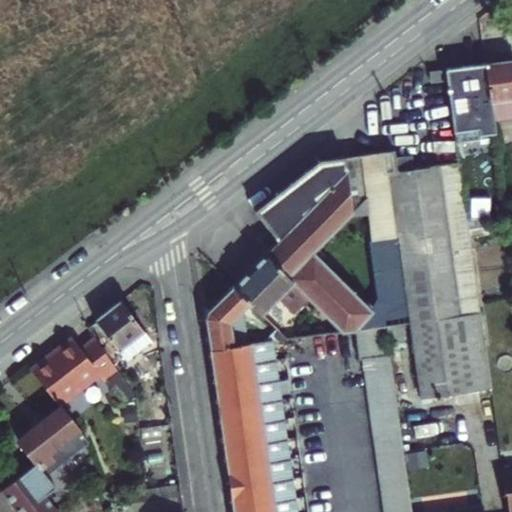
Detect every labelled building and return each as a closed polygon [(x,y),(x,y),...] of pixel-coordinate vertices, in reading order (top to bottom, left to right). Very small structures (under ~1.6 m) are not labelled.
[(496,110),(496,116),(511,113),(511,58),(489,62),(496,110)] [(489,62),(448,68),(454,116),(496,110),(489,62)] [(445,69),(430,71),(432,82),(446,79),(445,69)] [(454,116),(456,130),(478,128),(479,134),(499,131),(496,116),(496,110),(454,116)] [(467,206),(464,185),(445,188),(442,164),(427,166),(425,151),(410,153),(410,146),(360,153),(384,330),(386,329),(389,348),(406,345),(404,330),(412,329),(423,403),(494,393),(467,206)] [(384,330),(360,153),(345,156),(259,220),(279,245),(234,292),(250,308),(263,320),(282,301),(295,288),(302,295),(316,308),(308,317),(301,325),(297,321),(281,338),(287,344),(353,334),(384,330)] [(464,185),(460,161),(442,164),(445,188),(464,185)] [(289,309),(294,303),(302,295),(295,288),(282,301),(289,309)] [(242,317),(250,308),(234,292),(211,315),(207,325),(208,334),(226,331),(230,353),(247,351),(242,317)] [(302,295),(294,303),(308,317),(316,308),(302,295)] [(123,364),(138,353),(129,341),(140,333),(115,297),(89,316),(123,364)] [(407,511),(384,330),(353,334),(356,363),(361,362),(381,511),(407,511)] [(226,331),(208,334),(210,340),(212,356),(230,353),(226,331)] [(149,345),(140,333),(129,341),(138,353),(149,345)] [(70,336),(47,353),(51,358),(73,341),(70,336)] [(102,381),(116,370),(93,338),(79,348),(73,341),(51,358),(47,353),(28,368),(57,404),(96,375),(102,381)] [(247,351),(230,353),(212,356),(214,374),(274,365),(271,347),(264,348),(247,351)] [(214,374),(217,395),(277,386),(274,365),(214,374)] [(217,395),(220,414),(280,405),(277,386),(217,395)] [(55,462),(85,437),(58,404),(17,438),(35,461),(1,488),(20,511),(58,511),(71,502),(56,484),(45,471),(55,462)] [(280,405),(220,414),(223,433),(282,425),(280,405)] [(223,433),(225,453),(285,445),(282,425),(223,433)] [(285,445),(225,453),(228,473),(288,464),(285,445)] [(55,462),(45,471),(56,484),(66,475),(55,462)] [(288,464),(228,473),(231,493),(291,484),(288,464)] [(117,511),(180,511),(176,480),(144,485),(117,505),(117,511)] [(231,493),(233,511),(238,511),(294,504),(291,484),(231,493)]
